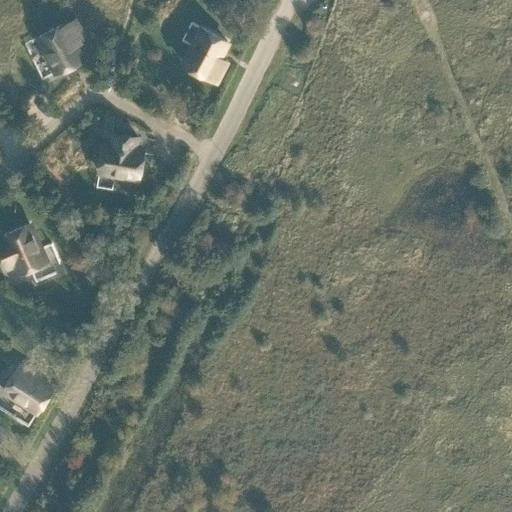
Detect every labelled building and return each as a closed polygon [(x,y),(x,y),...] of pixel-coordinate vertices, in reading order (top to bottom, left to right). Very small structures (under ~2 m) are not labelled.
[(64,24),(39,37),(57,73),(82,61),(75,48),(88,41),(77,19),(65,25),(64,24)] [(202,29),(183,64),(218,83),(230,61),(220,56),(227,42),(202,29)] [(104,144),(99,172),(139,178),(144,150),(136,149),(138,137),(111,132),(109,145),(104,144)] [(7,244),(0,247),(0,251),(7,267),(16,263),(20,272),(46,261),(30,224),(4,236),(7,244)] [(53,388),(19,367),(4,390),(38,412),(53,388)]
